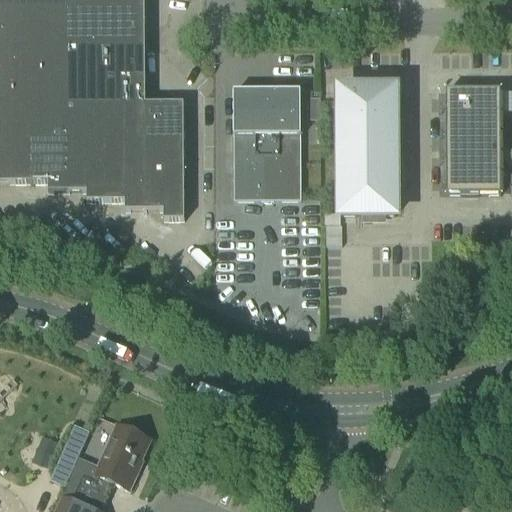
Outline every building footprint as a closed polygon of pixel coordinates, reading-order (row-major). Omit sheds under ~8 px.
[(143,0),(0,0),(0,186),(47,187),(47,196),(86,196),(86,205),(124,205),(124,215),(163,215),(163,224),(184,224),(183,107),(144,107),(144,69),(143,0)] [(500,198),(500,94),(445,94),(446,198),(500,198)] [(233,205),(300,205),(300,95),(233,95),(233,205)] [(340,95),(340,219),(394,219),(394,95),(340,95)] [(308,116),(318,115),(318,103),(308,103),(308,116)] [(332,211),(315,211),(315,244),(331,244),(332,211)] [(117,427),(97,470),(79,462),(62,500),(61,499),(55,511),(103,511),(111,495),(112,495),(115,487),(131,494),(140,474),(138,473),(151,442),(140,437),(141,435),(129,429),(128,432),(117,427)] [(74,430),(50,484),(64,490),(88,437),(74,430)]
